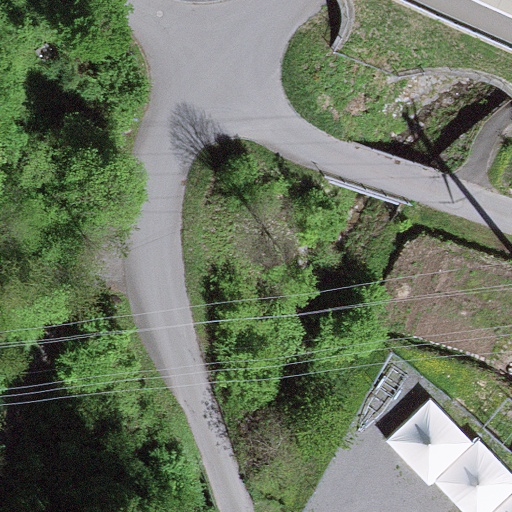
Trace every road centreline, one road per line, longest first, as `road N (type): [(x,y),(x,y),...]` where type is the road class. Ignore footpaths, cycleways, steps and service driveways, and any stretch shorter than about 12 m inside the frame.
road 1 (unclassified): [(511,217),(304,145),(273,126),(205,57)]
road 2 (unclassified): [(235,511),(163,310),(151,232)]
road 3 (track): [(151,232),(78,301),(0,475)]
road 4 (residential): [(151,232),(168,140),(205,57)]
